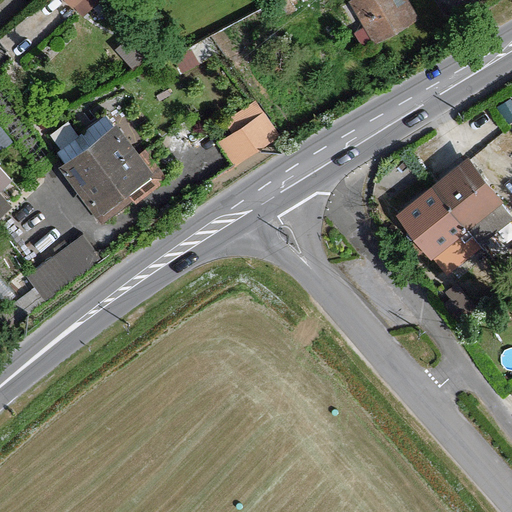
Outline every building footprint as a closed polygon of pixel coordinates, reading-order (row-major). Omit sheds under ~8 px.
[(407,0),(352,0),(348,3),(374,46),(419,19),(407,0)] [(236,44),(269,22),(258,6),(226,28),(236,44)] [(274,139),(256,114),(218,142),(236,167),(274,139)] [(103,216),(135,193),(137,197),(162,179),(145,156),(140,159),(117,128),(66,165),(68,168),(103,216)] [(466,163),(437,186),(474,234),(478,239),(511,213),(511,210),(482,174),(477,177),(466,163)] [(474,234),(437,186),(406,212),(450,266),(476,247),(469,238),(474,234)] [(38,267),(28,275),(46,301),(103,259),(84,234),(38,267)]
